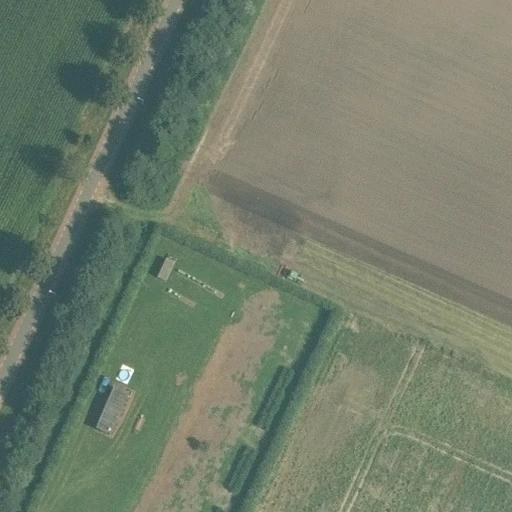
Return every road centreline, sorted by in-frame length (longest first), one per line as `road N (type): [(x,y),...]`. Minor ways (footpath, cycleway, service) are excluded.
road 1 (track): [(511,401),(435,366),(368,318),(84,190)]
road 2 (unclassified): [(0,374),(173,0)]
